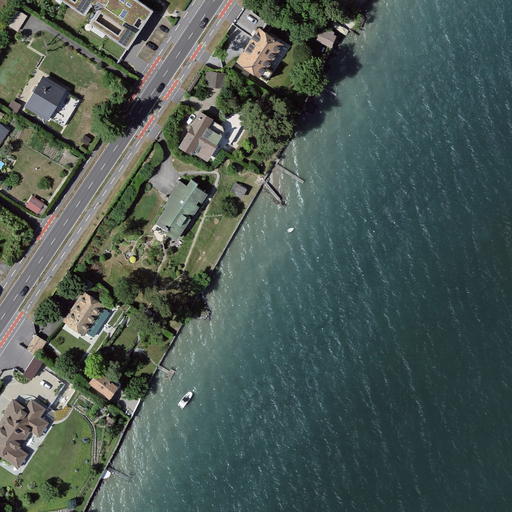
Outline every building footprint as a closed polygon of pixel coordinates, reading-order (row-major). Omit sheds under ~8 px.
[(60,0),(83,14),(90,3),(97,7),(87,23),(130,48),(155,7),(143,0),(60,0)] [(17,8),(10,24),(21,28),(28,12),(17,8)] [(319,39),(334,45),(339,31),(324,26),(319,39)] [(266,84),(289,49),(257,28),(234,64),(266,84)] [(209,69),(208,84),(225,84),(225,70),(209,69)] [(65,88),(42,75),(25,105),(48,119),(65,88)] [(227,126),(199,111),(178,147),(206,163),(227,126)] [(0,143),(9,129),(0,123),(0,143)] [(208,195),(183,178),(152,224),(177,241),(208,195)] [(104,305),(84,291),(63,321),(83,335),(104,305)] [(46,342),(35,335),(26,349),(37,357),(46,342)] [(37,357),(26,349),(13,367),(31,378),(42,360),(37,357)] [(118,385),(96,370),(87,383),(109,397),(118,385)] [(26,406),(13,398),(0,417),(0,456),(18,467),(27,453),(19,448),(30,431),(39,436),(48,422),(39,416),(45,407),(31,398),(26,406)]
